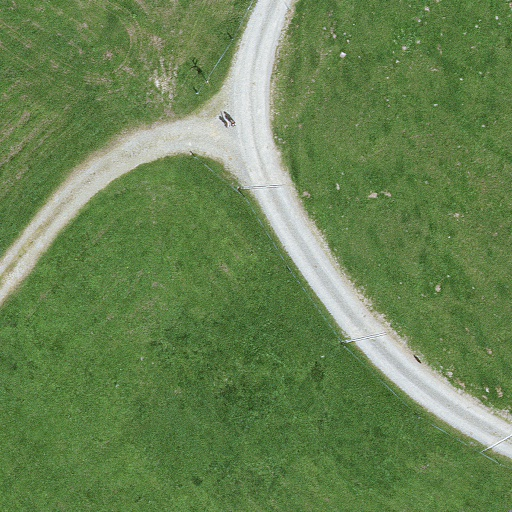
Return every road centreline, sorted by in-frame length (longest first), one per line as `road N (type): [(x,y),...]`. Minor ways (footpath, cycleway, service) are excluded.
road 1 (track): [(239,135),(286,227),(353,326),(398,377),(467,426),(511,446)]
road 2 (track): [(0,281),(53,209),(98,172),(155,144),(239,135)]
road 3 (track): [(239,135),(250,58),(274,0)]
